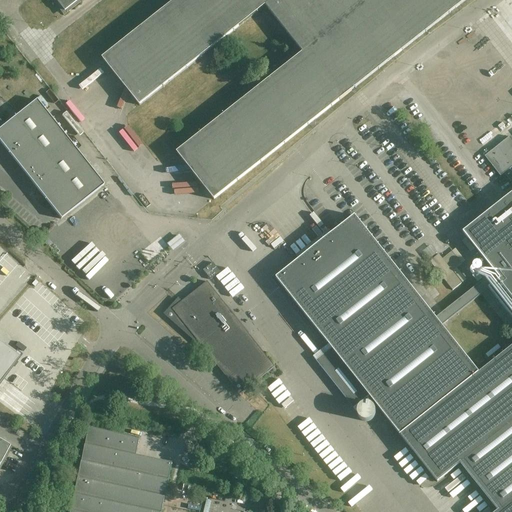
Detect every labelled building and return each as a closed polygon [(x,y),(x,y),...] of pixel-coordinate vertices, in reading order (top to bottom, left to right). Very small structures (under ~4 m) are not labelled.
[(55,0),(65,12),(79,0),(55,0)] [(176,0),(102,59),(139,106),(265,7),(302,54),(176,153),(214,200),(368,79),(466,0),(176,0)] [(31,183),(60,220),(103,186),(36,100),(0,128),(0,141),(32,182),(31,183)] [(511,193),(463,233),(484,259),(495,274),(473,291),(445,313),(436,320),(354,216),(276,279),(331,348),(329,349),(329,350),(316,360),(315,360),(354,409),(369,397),(388,421),(400,436),(437,483),(456,468),(460,464),(497,511),(511,511),(511,172),(510,170),(511,168),(511,140),(509,138),(489,154),(485,157),(501,177),(505,174),(511,183),(511,193)] [(59,241),(105,298),(129,279),(106,250),(116,243),(123,252),(143,237),(112,198),(92,214),(112,238),(102,246),(83,221),(59,241)] [(179,237),(170,244),(174,249),(183,242),(179,237)] [(207,282),(182,302),(172,310),(179,319),(179,320),(179,321),(179,322),(179,323),(180,323),(181,324),(182,324),(183,323),(199,344),(205,351),(211,357),(214,360),(247,389),(275,367),(207,282)] [(0,383),(18,359),(14,355),(0,344),(0,383)] [(70,511),(161,511),(172,464),(136,456),(139,439),(111,432),(111,431),(108,430),(107,432),(89,428),(70,511)] [(0,466),(1,467),(11,449),(9,447),(10,447),(1,442),(0,441),(0,466)]
